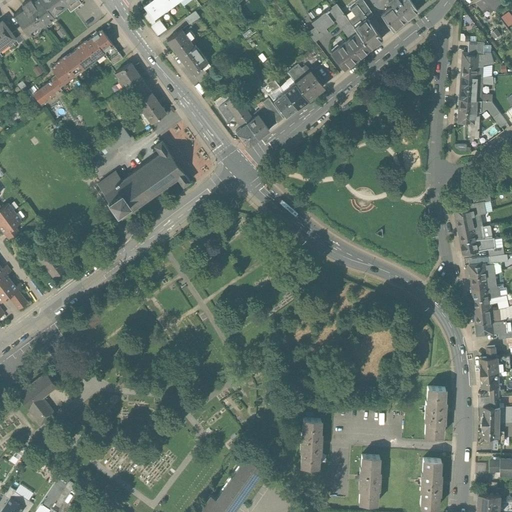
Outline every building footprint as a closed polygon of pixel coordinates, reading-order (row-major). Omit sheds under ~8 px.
[(52,13),(41,0),(32,0),(31,0),(25,0),(25,1),(42,23),(43,25),(49,20),(48,19),(53,15),(52,13)] [(41,0),(52,13),(69,0),(41,0)] [(78,0),(74,0),(68,5),(66,7),(70,12),(81,3),(80,3),(78,0)] [(157,0),(149,0),(143,5),(153,19),(165,10),(157,0)] [(176,0),(157,0),(165,10),(178,1),(176,0)] [(417,11),(409,0),(389,0),(388,1),(392,6),(381,16),(393,31),(417,11)] [(488,2),(486,0),(474,0),(481,10),(484,8),(482,6),(488,2)] [(42,23),(25,1),(21,3),(21,5),(23,7),(12,15),(27,34),(42,23)] [(373,15),(363,1),(357,5),(367,19),(373,15)] [(336,3),(311,22),(322,36),(327,32),(324,28),(335,20),(340,27),(342,25),(344,27),(350,23),(348,20),(336,3)] [(367,19),(357,5),(351,10),(355,15),(348,20),(350,23),(357,32),(370,49),(382,39),(367,19)] [(195,11),(185,17),(189,24),(199,17),(195,11)] [(159,19),(150,26),(157,36),(166,29),(159,19)] [(1,22),(0,22),(0,48),(14,38),(10,33),(1,22)] [(350,23),(344,27),(345,29),(349,29),(353,34),(357,32),(350,23)] [(112,44),(101,29),(96,32),(96,31),(90,36),(91,36),(102,51),(112,44)] [(180,29),(166,39),(178,56),(192,45),(180,29)] [(320,38),(313,29),(308,33),(314,41),(320,38)] [(23,40),(15,30),(10,33),(14,38),(18,44),(23,40)] [(353,34),(331,52),(330,52),(344,70),(370,49),(357,32),(353,34)] [(102,51),(91,36),(83,42),(83,41),(82,41),(80,42),(94,60),(103,53),(104,53),(102,51)] [(482,42),(469,41),(468,53),(463,53),(462,65),(483,66),(484,45),(482,42)] [(94,60),(80,42),(79,44),(79,45),(71,51),(84,68),(94,60)] [(122,57),(112,44),(102,51),(104,53),(103,53),(112,64),(122,57)] [(192,45),(178,56),(190,73),(191,73),(200,66),(206,61),(193,44),(192,45)] [(84,68),(71,51),(63,57),(63,56),(62,56),(60,57),(74,75),(84,68)] [(74,75),(60,57),(59,58),(59,60),(51,66),(56,73),(63,82),(63,83),(74,75)] [(139,77),(128,61),(114,71),(135,101),(149,91),(139,77)] [(300,70),(295,65),(286,72),(295,83),(304,76),(300,70)] [(306,65),(300,70),(304,76),(295,83),(307,99),(323,87),(306,65)] [(483,66),(462,65),(461,76),(478,77),(482,78),(483,66)] [(200,66),(191,73),(194,77),(203,70),(200,66)] [(203,70),(194,77),(198,82),(207,75),(203,70)] [(55,76),(32,93),(40,103),(54,93),(55,94),(62,89),(59,85),(63,82),(56,73),(55,74),(55,75),(55,76)] [(279,73),(273,78),(279,85),(285,81),(279,73)] [(478,77),(461,76),(461,88),(477,89),(478,77)] [(279,85),(273,78),(268,82),(274,90),(279,85)] [(295,83),(284,92),(296,108),(307,99),(295,83)] [(477,89),(461,88),(460,99),(476,100),(477,89)] [(135,101),(133,103),(138,110),(141,108),(151,122),(165,112),(150,91),(149,91),(135,101)] [(296,108),(284,92),(273,101),(285,117),(296,108)] [(226,94),(215,102),(218,107),(229,99),(226,94)] [(234,105),(229,99),(218,107),(226,117),(231,113),(241,127),(235,132),(244,144),(249,144),(257,138),(246,122),(237,109),(234,105)] [(476,100),(460,99),(459,111),(476,112),(476,100)] [(240,101),(234,105),(237,109),(243,105),(240,101)] [(268,130),(258,115),(256,116),(251,120),(250,118),(251,117),(243,105),(237,109),(257,138),(268,130)] [(270,112),(264,105),(253,113),(256,116),(258,115),(268,130),(277,123),(270,112)] [(283,118),(275,108),(270,112),(277,123),(283,118)] [(476,112),(459,111),(458,122),(469,123),(469,137),(479,138),(480,112),(476,112)] [(122,128),(102,142),(109,152),(129,138),(122,128)] [(159,152),(121,180),(115,171),(104,179),(103,177),(98,181),(99,182),(97,184),(121,217),(177,177),(183,185),(190,180),(161,139),(154,145),(159,152)] [(489,194),(472,198),(473,204),(483,202),(490,200),(489,194)] [(473,204),(454,208),(456,220),(472,216),(480,214),(486,213),(483,202),(473,204)] [(0,208),(0,222),(14,212),(7,203),(0,208)] [(14,212),(0,222),(0,228),(4,234),(14,227),(21,221),(14,212)] [(486,213),(480,214),(482,226),(491,225),(488,212),(486,213)] [(472,216),(456,220),(458,231),(474,228),(472,216)] [(14,227),(4,234),(8,239),(17,232),(14,227)] [(474,228),(458,231),(460,243),(477,239),(474,228)] [(477,239),(460,243),(463,255),(488,249),(495,248),(494,237),(477,239)] [(66,268),(49,245),(34,256),(41,265),(43,264),(52,277),(66,268)] [(495,248),(488,249),(489,256),(500,255),(504,254),(503,246),(495,248)] [(489,256),(490,263),(501,261),(500,255),(489,256)] [(486,263),(469,265),(471,277),(487,275),(486,263)] [(0,266),(0,273),(8,268),(6,265),(1,268),(0,266)] [(8,268),(0,273),(0,288),(11,280),(6,274),(11,271),(8,268)] [(50,281),(44,271),(39,275),(46,284),(50,281)] [(487,275),(471,277),(472,289),(488,287),(487,275)] [(11,280),(0,288),(0,301),(1,302),(9,296),(17,289),(22,286),(19,283),(15,286),(11,280)] [(488,287),(472,289),(473,300),(490,298),(499,296),(498,285),(488,287)] [(17,289),(9,296),(12,300),(21,294),(17,289)] [(21,294),(12,300),(15,304),(24,298),(21,294)] [(24,298),(15,304),(18,309),(27,302),(24,298)] [(490,298),(473,300),(474,312),(491,310),(490,298)] [(491,310),(474,312),(476,323),(492,321),(491,310)] [(492,321),(476,323),(477,335),(498,333),(506,332),(506,331),(505,320),(492,321)] [(511,330),(506,331),(506,332),(498,333),(499,338),(506,337),(511,336),(511,330)] [(494,346),(487,346),(488,356),(495,356),(494,346)] [(488,356),(479,357),(481,372),(498,371),(498,370),(511,369),(509,354),(495,356),(488,356)] [(498,371),(481,372),(482,387),(490,386),(498,386),(499,385),(498,371)] [(46,372),(17,394),(40,424),(54,412),(42,397),(45,395),(56,386),(46,372)] [(445,387),(427,386),(426,401),(425,401),(424,419),(425,419),(424,434),(442,435),(442,422),(443,422),(445,400),(444,400),(445,387)] [(498,386),(490,386),(491,397),(498,396),(498,386)] [(498,396),(491,397),(491,406),(499,406),(498,396)] [(491,406),(483,406),(483,421),(499,422),(500,406),(491,406)] [(320,418),(303,417),(302,432),(301,432),(300,450),(301,450),(300,465),(317,466),(318,453),(319,453),(320,431),(319,431),(320,418)] [(499,422),(483,421),(483,436),(490,436),(498,436),(499,436),(499,422)] [(379,455),(361,454),(360,467),(359,467),(358,489),(359,489),(358,502),(376,503),(377,488),(378,488),(379,470),(378,470),(379,455)] [(247,456),(206,511),(231,511),(263,468),(247,456)] [(440,459),(423,458),(422,472),(421,472),(420,491),(421,491),(420,506),(437,507),(438,494),(439,494),(440,472),(439,472),(440,459)] [(511,459),(501,459),(501,461),(490,461),(490,471),(500,471),(500,475),(511,475),(511,459)] [(56,479),(40,503),(50,509),(66,486),(56,479)] [(15,490),(0,511),(19,511),(24,506),(20,503),(24,496),(15,490)] [(498,511),(500,494),(479,493),(477,511),(498,511)]
